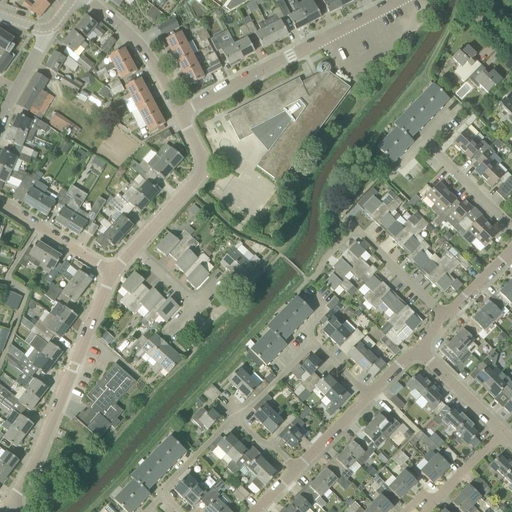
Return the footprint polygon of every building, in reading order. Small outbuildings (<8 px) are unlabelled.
[(38,19),(49,6),(41,0),(39,0),(34,7),(26,1),(22,5),(38,19)] [(239,6),(232,0),(226,9),(230,12),(239,6)] [(279,8),(284,18),(290,15),(282,0),(280,0),(278,1),(276,3),(279,8)] [(306,0),(298,4),(308,25),(321,18),(318,14),(319,14),(318,12),(317,12),(313,3),(318,0),(306,0)] [(341,7),(337,0),(322,0),(326,8),(327,10),(329,14),(341,7)] [(255,1),(247,4),(249,12),(258,10),(255,1)] [(296,31),(308,25),(298,4),(297,2),(292,5),(296,14),(289,17),(293,25),(292,25),(293,27),(294,27),(296,31)] [(152,20),(158,11),(152,7),(146,15),(152,20)] [(276,17),(265,22),(275,42),(287,35),(285,31),(286,31),(285,29),(284,29),(280,22),(279,23),(278,21),(284,18),(279,8),(273,11),(276,17)] [(218,9),(215,10),(214,13),(216,16),(219,17),(222,16),(223,13),(221,10),(218,9)] [(86,17),(75,29),(86,39),(93,32),(100,38),(105,33),(97,26),(86,17)] [(243,20),(246,25),(251,35),(257,32),(249,17),(243,20)] [(158,28),(162,36),(178,28),(174,20),(158,28)] [(258,25),(262,32),(256,35),(260,42),(259,42),(260,44),(261,44),(263,48),(275,42),(265,22),(258,25)] [(239,28),(244,39),(251,35),(246,25),(239,28)] [(199,38),(208,34),(205,29),(196,34),(199,38)] [(83,41),(73,32),(63,45),(73,54),(78,58),(84,50),(88,46),(83,41)] [(165,41),(171,52),(187,44),(181,33),(165,41)] [(14,40),(5,34),(0,41),(0,56),(2,58),(0,60),(0,75),(1,76),(14,57),(10,54),(14,47),(11,45),(14,40),(14,39),(14,40)] [(208,34),(199,38),(201,43),(210,38),(208,34)] [(221,50),(222,52),(226,59),(225,60),(226,62),(227,61),(229,65),(230,67),(236,64),(235,62),(241,59),(234,46),(231,39),(226,41),(223,34),(211,40),(217,52),(221,50)] [(110,37),(104,45),(100,50),(105,54),(109,50),(116,42),(110,37)] [(247,39),(234,46),(241,59),(254,53),(252,49),(252,48),(251,46),(251,47),(247,39)] [(171,52),(177,64),(193,55),(187,44),(171,52)] [(464,83),(468,79),(479,68),(471,61),(476,56),(467,47),(462,52),(460,50),(452,59),(460,67),(454,73),(464,83)] [(98,78),(107,73),(115,69),(131,60),(125,49),(109,57),(113,65),(105,69),(96,73),(98,78)] [(205,58),(208,62),(216,58),(214,53),(205,58)] [(61,64),(70,70),(75,73),(79,66),(76,64),(66,56),(64,59),(55,54),(46,68),(56,74),(61,64)] [(177,64),(183,75),(198,67),(201,65),(199,61),(196,63),(193,55),(177,64)] [(76,64),(79,66),(88,74),(94,66),(83,56),(76,64)] [(222,69),(216,58),(208,62),(213,73),(222,69)] [(131,60),(115,69),(121,81),(137,72),(131,60)] [(275,181),(345,86),(331,75),(332,74),(332,72),(333,71),(333,69),(333,68),(332,66),(331,64),(330,63),(328,62),(327,61),(325,61),(323,61),(321,62),(319,63),(318,64),(317,66),(317,67),(316,69),(316,71),(317,73),(318,74),(300,83),(294,87),(292,85),(287,88),(288,90),(276,96),(275,94),(269,97),(270,99),(258,106),(257,103),(251,106),(252,109),(240,115),(239,113),(233,116),(235,118),(228,121),(239,142),(255,134),(268,150),(256,167),(275,181)] [(198,67),(183,75),(188,86),(204,78),(198,67)] [(487,76),(479,68),(468,79),(477,88),(479,86),(487,93),(494,87),(495,88),(502,81),(492,71),(487,76)] [(54,98),(49,95),(42,91),(48,80),(36,73),(17,106),(41,120),(54,98)] [(85,73),(82,80),(89,84),(93,77),(85,73)] [(109,78),(107,73),(98,78),(101,82),(109,78)] [(73,82),(65,77),(60,84),(77,94),(83,85),(75,80),(73,82)] [(129,95),(115,102),(111,104),(113,108),(122,103),(131,99),(147,90),(141,79),(125,87),(129,95)] [(121,85),(118,80),(108,85),(110,90),(121,85)] [(110,90),(113,95),(114,97),(125,91),(121,85),(110,90)] [(429,93),(425,97),(424,97),(439,111),(449,100),(433,85),(427,91),(429,93)] [(104,100),(110,91),(104,86),(97,95),(104,100)] [(131,99),(137,110),(153,102),(147,90),(131,99)] [(429,121),(439,111),(424,97),(425,97),(423,95),(417,101),(419,103),(415,107),(429,121)] [(511,98),(511,100),(510,99),(501,108),(510,116),(508,118),(511,122),(511,98)] [(159,113),(153,102),(137,110),(143,121),(159,113)] [(125,108),(122,103),(113,108),(116,113),(125,108)] [(409,113),(405,117),(419,131),(429,121),(415,107),(413,105),(407,111),(409,113)] [(71,139),(79,129),(56,113),(49,124),(71,139)] [(165,124),(159,113),(143,121),(149,133),(165,124)] [(410,140),(419,131),(405,117),(403,115),(398,121),(400,123),(395,127),(397,129),(397,128),(409,141),(410,140)] [(35,132),(32,131),(34,127),(46,135),(50,128),(34,118),(32,122),(22,118),(18,116),(12,129),(33,138),(35,132)] [(126,124),(129,129),(137,124),(135,120),(126,124)] [(137,124),(129,129),(131,133),(140,128),(137,124)] [(453,143),(461,152),(475,138),(466,130),(468,128),(464,124),(456,132),(460,136),(453,143)] [(397,128),(397,129),(391,134),(393,136),(389,140),(388,140),(403,154),(413,143),(410,140),(409,141),(397,128)] [(33,138),(12,129),(7,142),(11,143),(11,144),(13,145),(13,144),(21,147),(24,140),(31,143),(33,138)] [(168,130),(159,135),(162,142),(163,141),(172,137),(168,130)] [(389,140),(387,138),(381,144),(383,146),(379,150),(393,164),(403,154),(388,140),(389,140)] [(481,157),(489,148),(485,144),(483,146),(475,138),(461,152),(470,160),(477,153),(481,157)] [(21,154),(31,158),(31,157),(34,151),(24,147),(21,154)] [(494,152),(489,148),(481,157),(476,162),(480,166),(474,172),(483,180),(496,166),(488,158),(494,152)] [(171,149),(166,155),(161,150),(157,154),(162,159),(173,169),(182,159),(179,156),(178,154),(177,155),(171,149)] [(18,160),(16,159),(17,158),(9,155),(9,154),(7,153),(7,154),(3,152),(0,158),(0,166),(11,171),(17,173),(22,161),(18,160)] [(216,163),(221,160),(217,153),(212,156),(216,163)] [(22,161),(29,164),(31,158),(21,154),(18,160),(22,161)] [(143,161),(138,166),(154,181),(158,176),(160,177),(164,180),(173,169),(162,159),(157,154),(148,165),(143,161)] [(100,161),(97,167),(102,170),(106,165),(100,161)] [(130,168),(139,176),(143,179),(138,185),(134,181),(130,186),(132,187),(149,203),(158,193),(154,190),(155,189),(153,187),(153,188),(150,185),(154,181),(138,166),(135,163),(130,168)] [(19,186),(25,190),(31,180),(17,173),(11,171),(0,166),(0,181),(6,184),(9,177),(22,182),(19,186)] [(503,185),(511,177),(507,173),(505,175),(496,166),(483,180),(492,188),(499,181),(503,185)] [(23,202),(35,209),(46,191),(42,189),(44,185),(39,182),(43,175),(37,171),(31,180),(25,190),(29,192),(23,202)] [(495,192),(503,200),(511,191),(511,177),(503,185),(495,192)] [(434,205),(448,192),(439,183),(432,191),(428,186),(420,195),(424,199),(426,197),(434,205)] [(149,203),(132,187),(123,197),(134,208),(134,209),(135,210),(136,210),(139,213),(149,203)] [(373,221),(396,197),(392,192),(389,195),(387,194),(379,202),(373,197),(377,193),(372,189),(358,203),(368,213),(367,215),(373,221)] [(54,200),(60,204),(66,195),(67,193),(61,190),(54,200)] [(46,191),(35,209),(47,217),(54,204),(48,199),(51,194),(46,191)] [(445,220),(450,214),(453,211),(449,207),(456,200),(448,192),(434,205),(431,209),(439,218),(438,219),(442,223),(445,220)] [(118,194),(113,200),(121,207),(126,202),(118,194)] [(72,199),(66,195),(60,204),(65,207),(55,222),(67,229),(79,210),(69,203),(72,199)] [(381,225),(387,231),(400,217),(394,212),(400,206),(403,203),(396,197),(373,221),(379,227),(381,225)] [(121,207),(113,200),(108,205),(116,213),(121,207)] [(456,219),(450,225),(457,233),(461,229),(470,221),(466,217),(473,209),(464,201),(453,211),(450,214),(456,219)] [(195,216),(200,210),(193,204),(188,210),(195,216)] [(87,221),(92,224),(99,213),(93,209),(89,216),(79,210),(67,229),(78,236),(86,223),(87,221)] [(129,223),(128,221),(127,222),(121,216),(116,222),(111,218),(107,222),(123,236),(132,227),(129,223)] [(400,217),(387,231),(392,237),(391,238),(397,245),(415,227),(408,220),(405,223),(400,217)] [(467,231),(476,239),(489,226),(481,217),(474,224),(470,221),(461,229),(465,233),(467,231)] [(104,236),(102,234),(95,242),(104,249),(109,243),(110,244),(114,247),(123,236),(107,222),(104,219),(100,224),(108,231),(104,236)] [(405,249),(410,254),(411,254),(420,245),(420,244),(414,239),(428,225),(422,219),(415,227),(397,245),(403,251),(405,249)] [(92,224),(87,233),(93,237),(98,227),(92,224)] [(431,235),(435,231),(429,226),(426,229),(431,235)] [(482,250),(487,254),(495,245),(491,241),(498,234),(489,226),(476,239),(484,248),(482,250)] [(166,252),(173,259),(192,238),(184,231),(176,240),(170,234),(156,249),(163,255),(166,252)] [(446,242),(441,237),(435,243),(440,248),(446,242)] [(177,268),(184,274),(198,259),(191,253),(199,245),(192,238),(173,259),(179,265),(177,268)] [(411,254),(410,254),(406,259),(412,265),(414,263),(420,269),(429,260),(424,254),(430,247),(423,240),(420,244),(420,245),(411,254)] [(343,254),(364,274),(369,280),(372,276),(377,271),(372,266),(370,268),(360,258),(365,252),(359,245),(360,244),(358,243),(357,244),(355,241),(343,254)] [(34,249),(33,250),(29,248),(18,264),(25,268),(31,257),(36,260),(33,265),(38,268),(49,250),(38,242),(35,246),(33,248),(34,249)] [(240,242),(220,263),(229,272),(243,256),(237,251),(243,244),(240,242)] [(44,280),(48,283),(50,284),(51,283),(57,273),(61,267),(56,264),(57,263),(58,263),(59,262),(58,261),(61,257),(49,250),(38,268),(48,274),(44,280)] [(424,276),(430,282),(454,258),(448,252),(435,265),(429,260),(420,269),(426,274),(424,276)] [(198,259),(184,274),(191,280),(188,283),(195,290),(209,275),(202,269),(210,260),(203,253),(198,259)] [(332,268),(334,269),(344,278),(349,273),(357,281),(364,274),(343,254),(336,260),(338,262),(332,268)] [(458,254),(454,258),(430,282),(436,289),(438,287),(444,293),(450,287),(453,290),(459,283),(456,280),(455,281),(449,276),(460,265),(466,271),(471,266),(458,254)] [(243,256),(229,272),(238,280),(257,258),(255,256),(249,262),(243,256)] [(247,288),(261,273),(254,267),(260,261),(257,258),(238,280),(247,288)] [(57,273),(70,283),(83,292),(91,281),(86,278),(87,277),(85,276),(85,277),(79,272),(74,278),(66,272),(70,266),(70,265),(64,261),(61,267),(57,273)] [(324,283),(333,292),(339,286),(346,293),(346,292),(351,298),(357,291),(344,278),(334,269),(329,275),(330,277),(324,283)] [(134,272),(121,287),(128,294),(120,301),(128,308),(146,288),(139,282),(142,279),(134,272)] [(362,298),(369,304),(386,286),(380,280),(378,282),(372,276),(369,280),(364,285),(369,291),(362,298)] [(51,283),(50,284),(47,289),(58,297),(62,291),(51,283)] [(74,303),(83,292),(70,283),(62,294),(69,299),(68,300),(70,301),(71,300),(74,303)] [(498,289),(492,296),(504,308),(509,303),(510,305),(511,302),(511,289),(508,285),(501,292),(498,289)] [(382,303),(388,309),(397,300),(391,294),(393,292),(386,286),(369,304),(375,310),(382,303)] [(142,306),(149,312),(162,298),(155,291),(152,294),(146,288),(128,308),(134,315),(142,306)] [(44,295),(53,302),(58,297),(47,289),(44,295)] [(492,323),(501,314),(500,313),(504,308),(492,296),(485,303),(488,305),(481,312),(492,323)] [(335,297),(333,300),(326,307),(330,311),(337,304),(340,302),(335,297)] [(144,326),(148,322),(151,325),(159,316),(165,323),(179,307),(172,301),(169,304),(162,298),(149,312),(144,318),(140,322),(144,326)] [(251,351),(266,367),(286,346),(283,343),(312,313),(297,298),(267,328),(270,332),(251,351)] [(386,321),(393,328),(411,310),(404,304),(402,305),(397,300),(388,309),(393,314),(386,321)] [(53,309),(49,314),(68,328),(76,317),(73,315),(73,314),(71,313),(60,304),(55,311),(53,309)] [(361,312),(365,308),(361,304),(356,308),(361,312)] [(126,310),(121,305),(115,311),(120,316),(126,310)] [(393,328),(385,336),(394,345),(397,348),(421,323),(423,322),(417,316),(411,310),(393,328)] [(472,317),(465,323),(477,335),(482,330),(483,332),(492,323),(481,312),(474,319),(472,317)] [(320,329),(330,339),(342,326),(332,317),(333,317),(329,313),(319,322),(323,326),(320,329)] [(60,339),(68,328),(49,314),(43,323),(39,320),(34,326),(50,338),(53,334),(54,335),(54,336),(56,337),(56,336),(60,339)] [(22,317),(20,324),(26,328),(30,323),(22,317)] [(339,348),(341,346),(345,342),(349,346),(361,333),(356,329),(355,330),(347,321),(342,326),(330,339),(336,345),(339,348)] [(461,332),(454,339),(465,350),(471,355),(477,348),(472,343),(474,341),(473,340),(477,335),(465,323),(459,330),(461,332)] [(56,349),(50,344),(48,343),(51,339),(50,338),(34,326),(30,332),(36,336),(29,346),(34,350),(53,364),(62,353),(58,351),(59,350),(57,349),(56,349)] [(9,332),(10,331),(1,328),(0,331),(0,334),(7,338),(9,332)] [(114,339),(107,332),(101,339),(108,345),(114,339)] [(138,342),(144,346),(152,337),(147,333),(138,342)] [(347,355),(356,364),(368,352),(360,344),(364,339),(365,338),(361,333),(349,346),(352,349),(347,355)] [(497,338),(501,342),(506,337),(502,333),(497,338)] [(150,357),(164,343),(155,334),(152,337),(144,346),(135,355),(139,358),(144,352),(150,357)] [(450,362),(455,358),(456,359),(465,350),(454,339),(447,346),(445,344),(438,351),(450,362)] [(118,348),(126,355),(132,348),(125,341),(118,348)] [(173,351),(164,343),(150,357),(156,363),(150,369),(154,372),(173,351)] [(45,375),(53,364),(34,350),(31,354),(38,359),(33,366),(40,371),(39,372),(41,373),(41,372),(45,375)] [(365,374),(367,372),(373,378),(386,365),(370,350),(368,352),(356,364),(365,374)] [(182,359),(173,351),(154,372),(156,374),(162,368),(168,374),(182,359)] [(306,382),(310,377),(310,378),(322,365),(319,362),(313,356),(301,368),(305,373),(301,377),(301,380),(303,383),(293,393),(298,397),(305,390),(310,385),(306,382)] [(20,362),(28,369),(33,363),(24,357),(20,362)] [(484,383),(487,387),(500,374),(496,369),(491,373),(488,369),(492,365),(486,359),(477,369),(481,373),(474,380),(481,386),(484,383)] [(28,369),(20,362),(15,368),(24,375),(28,369)] [(77,420),(99,440),(111,426),(114,429),(120,422),(116,419),(124,411),(123,411),(115,405),(135,382),(135,383),(136,382),(115,364),(114,364),(115,365),(87,396),(86,396),(93,403),(78,420),(77,420)] [(228,381),(231,384),(237,390),(249,378),(240,369),(229,379),(228,381)] [(468,374),(464,369),(460,374),(464,378),(468,374)] [(501,393),(505,397),(511,390),(511,384),(509,382),(505,386),(501,382),(505,378),(500,374),(487,387),(491,390),(488,393),(494,399),(501,393)] [(330,378),(327,376),(327,375),(315,387),(324,397),(336,384),(330,378)] [(414,389),(421,396),(421,397),(432,385),(425,379),(423,381),(417,375),(406,386),(411,392),(414,389)] [(247,399),(248,398),(259,387),(249,378),(237,390),(247,399)] [(35,380),(27,391),(39,400),(47,389),(44,387),(44,386),(42,385),(35,380)] [(259,385),(260,386),(264,390),(268,385),(264,380),(259,385)] [(346,394),(343,391),(336,384),(324,397),(330,403),(330,406),(332,407),(327,411),(332,416),(344,404),(340,400),(344,395),(346,394)] [(208,389),(217,399),(221,394),(212,385),(208,389)] [(310,394),(314,390),(310,385),(305,390),(310,394)] [(426,406),(436,416),(446,407),(441,402),(442,400),(436,394),(438,392),(432,385),(421,397),(428,404),(426,406)] [(393,386),(389,391),(393,394),(397,390),(393,386)] [(18,399),(3,388),(0,391),(0,394),(5,398),(14,405),(18,399)] [(204,393),(206,396),(213,403),(217,399),(208,389),(204,393)] [(511,411),(511,390),(505,397),(509,401),(503,408),(510,414),(511,411)] [(27,391),(18,402),(25,407),(25,408),(26,409),(27,409),(30,411),(39,400),(27,391)] [(253,417),(256,420),(262,426),(274,414),(266,405),(271,399),(267,395),(253,409),(256,413),(253,417)] [(404,406),(401,403),(394,396),(389,401),(396,408),(399,411),(404,406)] [(206,402),(201,397),(195,402),(201,407),(206,402)] [(14,405),(5,398),(1,404),(10,411),(14,405)] [(212,407),(210,409),(209,411),(198,421),(208,431),(220,418),(219,417),(221,416),(212,407)] [(371,424),(382,435),(391,426),(389,425),(396,418),(384,407),(375,415),(378,417),(371,424)] [(449,425),(456,431),(467,420),(461,414),(459,416),(452,410),(451,412),(446,407),(436,416),(433,420),(438,425),(442,422),(447,427),(449,425)] [(14,411),(5,422),(24,437),(33,425),(29,423),(29,422),(28,421),(27,421),(14,411)] [(287,418),(292,423),(296,418),(292,413),(287,418)] [(262,426),(271,435),(272,435),(273,434),(284,423),(274,414),(262,426)] [(288,433),(282,439),(282,440),(285,443),(291,449),(292,448),(294,450),(299,444),(297,443),(303,437),(298,431),(304,425),(297,417),(296,418),(292,423),(285,430),(288,433)] [(474,426),(467,420),(456,431),(464,439),(461,441),(467,446),(469,444),(474,448),(479,443),(475,438),(478,435),(471,429),(474,426)] [(2,427),(9,432),(4,438),(11,443),(10,444),(12,445),(16,447),(24,437),(5,422),(2,427)] [(362,429),(355,435),(367,447),(372,443),(373,444),(382,435),(371,424),(364,431),(362,429)] [(407,440),(413,434),(409,430),(403,435),(407,440)] [(416,436),(420,440),(424,435),(420,431),(416,436)] [(222,460),(238,443),(229,434),(228,436),(224,440),(220,436),(218,438),(207,449),(212,453),(218,447),(220,450),(214,456),(220,462),(222,460)] [(373,453),(367,447),(355,435),(349,442),(351,444),(344,451),(355,462),(364,453),(369,458),(374,453),(373,453)] [(437,448),(424,435),(420,440),(433,452),(437,448)] [(416,436),(415,437),(408,444),(412,447),(420,440),(416,436)] [(176,463),(186,452),(170,437),(164,443),(166,444),(161,449),(176,463)] [(244,455),(247,453),(247,452),(244,449),(238,443),(222,460),(228,465),(228,469),(234,475),(238,470),(248,459),(244,455)] [(166,473),(176,463),(161,449),(160,447),(154,453),(156,454),(152,459),(151,459),(166,473)] [(443,453),(445,456),(453,463),(458,458),(451,451),(448,448),(443,453)] [(329,462),(346,479),(347,480),(353,474),(348,469),(355,462),(344,451),(337,458),(335,456),(329,462)] [(6,452),(0,460),(0,465),(10,473),(18,462),(15,459),(15,458),(13,457),(6,452)] [(396,456),(404,464),(408,459),(400,452),(396,456)] [(389,459),(382,453),(379,457),(385,463),(389,459)] [(438,455),(429,464),(441,475),(449,467),(438,455)] [(252,463),(248,459),(238,470),(244,476),(245,475),(248,479),(249,478),(252,482),(268,466),(262,459),(259,456),(252,463)] [(392,460),(403,471),(407,466),(404,464),(396,456),(392,460)] [(500,456),(489,467),(495,473),(497,471),(504,478),(511,469),(511,464),(508,461),(506,463),(500,456)] [(150,457),(144,463),(146,464),(142,469),(156,483),(166,473),(151,459),(152,459),(150,457)] [(324,471),(317,478),(328,489),(336,482),(340,486),(346,479),(329,462),(322,469),(324,471)] [(432,484),(441,475),(429,464),(421,472),(432,484)] [(0,482),(2,484),(10,473),(0,465),(0,482)] [(261,491),(277,475),(268,466),(252,482),(261,491)] [(146,493),(156,483),(142,469),(140,467),(135,473),(136,474),(132,479),(133,480),(146,493)] [(174,491),(183,499),(197,485),(192,480),(195,477),(191,474),(187,469),(178,478),(182,482),(174,491)] [(408,491),(416,483),(405,472),(397,480),(408,491)] [(328,489),(317,478),(311,485),(308,483),(302,490),(314,502),(318,497),(320,498),(328,489)] [(375,482),(380,488),(384,484),(379,478),(375,482)] [(487,487),(485,485),(478,478),(473,483),(482,492),(487,487)] [(140,506),(149,496),(146,493),(133,480),(128,486),(130,488),(125,492),(140,506)] [(408,491),(397,480),(388,489),(399,500),(408,491)] [(204,505),(216,492),(212,488),(210,491),(201,482),(197,485),(183,499),(192,508),(200,500),(204,505)] [(376,492),(380,488),(375,482),(371,487),(376,492)] [(236,490),(245,499),(250,495),(241,486),(236,490)] [(469,486),(460,495),(472,506),(480,498),(469,486)] [(115,502),(125,511),(133,511),(140,506),(125,492),(124,490),(118,496),(119,498),(115,502)] [(232,494),(234,497),(241,504),(245,499),(236,490),(232,494)] [(298,498),(291,505),(297,511),(306,511),(311,507),(315,503),(314,502),(302,490),(295,496),(298,498)] [(222,511),(226,508),(232,502),(222,494),(220,496),(216,492),(204,505),(208,509),(204,511),(222,511)] [(466,511),(472,506),(460,495),(452,503),(461,511),(466,511)] [(381,496),(373,505),(380,511),(387,511),(392,507),(381,496)] [(494,511),(498,508),(488,498),(484,502),(493,511),(494,511)] [(380,511),(373,505),(365,511),(364,511),(355,503),(350,507),(355,511),(380,511)]
